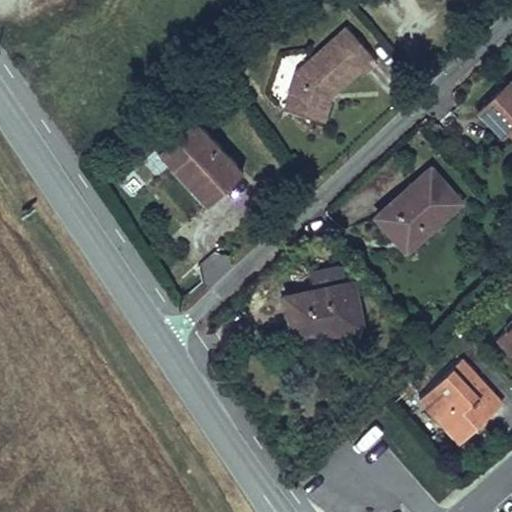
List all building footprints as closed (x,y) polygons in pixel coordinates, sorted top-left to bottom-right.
[(305,61),(291,99),(307,105),(324,111),(336,80),(341,82),(368,59),(373,64),(386,53),(356,16),(305,61)] [(511,74),(497,88),(482,102),(505,128),(509,124),(511,121),(511,74)] [(324,111),(330,114),(341,82),(336,80),(324,111)] [(189,99),(152,133),(202,189),(240,156),(189,99)] [(428,159),(370,209),(382,223),(395,238),(420,217),(425,222),(458,194),(428,159)] [(348,272),(282,288),(290,319),(319,313),(324,322),(358,314),(348,272)] [(511,320),(496,335),(511,351),(511,320)] [(460,356),(419,393),(459,438),(501,400),(460,356)]
